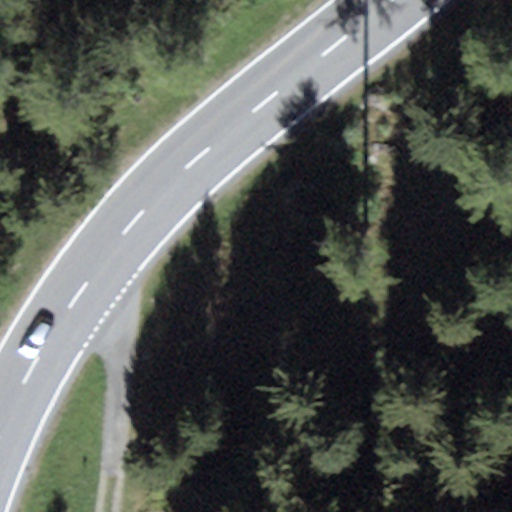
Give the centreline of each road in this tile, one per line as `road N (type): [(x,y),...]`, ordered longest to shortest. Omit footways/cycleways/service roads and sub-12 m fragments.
road 1 (primary): [(0,428),(67,311),(156,196),(393,0)]
road 2 (track): [(88,281),(116,317),(123,370),(111,511)]
